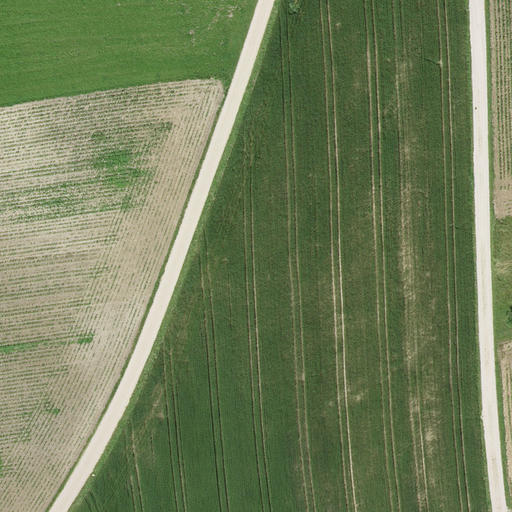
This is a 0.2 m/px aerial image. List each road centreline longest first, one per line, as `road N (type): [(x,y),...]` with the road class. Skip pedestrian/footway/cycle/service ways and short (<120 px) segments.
road 1 (track): [(264,0),(129,382),(53,511)]
road 2 (track): [(475,0),(500,511)]
